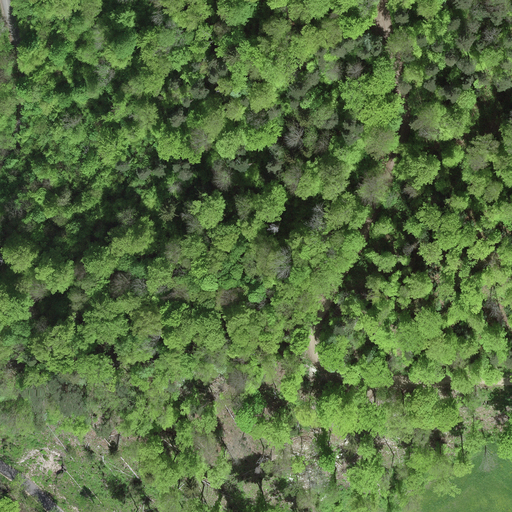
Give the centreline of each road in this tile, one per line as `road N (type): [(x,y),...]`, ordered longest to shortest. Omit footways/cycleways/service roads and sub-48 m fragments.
road 1 (track): [(511,382),(378,378),(331,368),(315,354),(321,317),(406,129),(386,0)]
road 2 (unclassified): [(5,0),(26,86),(18,134),(0,171)]
